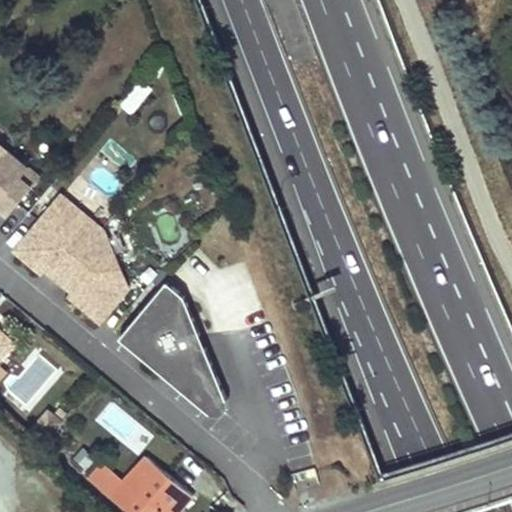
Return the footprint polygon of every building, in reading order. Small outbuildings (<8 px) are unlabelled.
[(133,118),(151,89),(135,80),(118,108),(133,118)] [(29,169),(2,146),(0,148),(0,212),(5,217),(29,188),(19,180),(29,169)] [(38,177),(29,169),(19,180),(29,188),(38,177)] [(45,271),(58,281),(101,230),(73,207),(63,219),(50,208),(14,252),(42,275),(45,271)] [(99,322),(126,290),(101,230),(58,281),(71,292),(67,296),(99,322)] [(183,297),(166,282),(119,339),(209,414),(226,399),(183,297)] [(20,334),(0,315),(0,331),(4,335),(5,350),(20,334)] [(113,408),(104,419),(127,437),(136,425),(113,408)] [(48,438),(61,423),(47,412),(34,427),(48,438)] [(96,458),(83,448),(74,461),(87,471),(96,458)] [(177,511),(191,496),(145,457),(124,483),(110,499),(125,511),(177,511)] [(101,463),(87,480),(110,499),(124,483),(101,463)]
